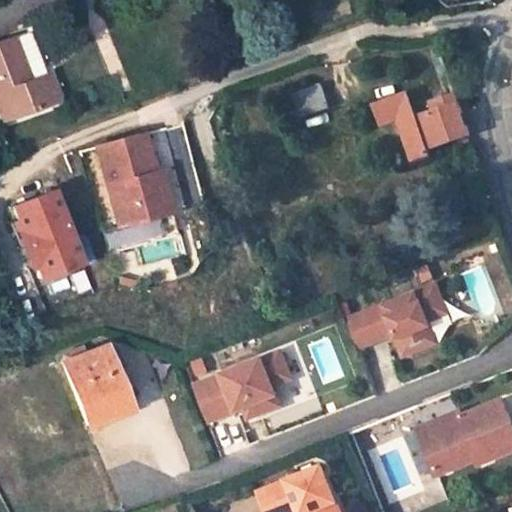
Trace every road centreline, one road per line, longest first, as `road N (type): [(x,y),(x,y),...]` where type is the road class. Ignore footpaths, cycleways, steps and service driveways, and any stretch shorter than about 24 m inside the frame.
road 1 (residential): [(138,456),(194,481),(511,353)]
road 2 (residential): [(511,42),(497,119),(511,188)]
